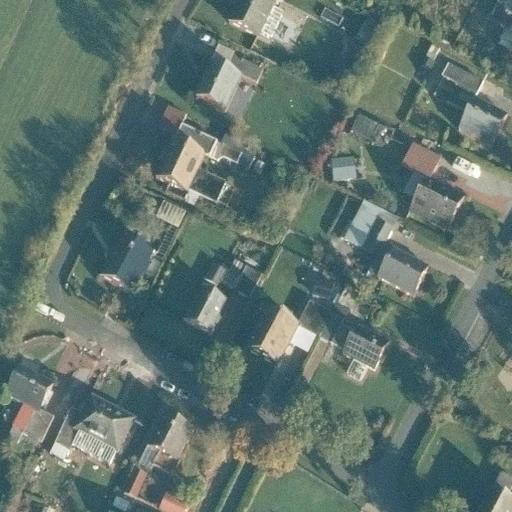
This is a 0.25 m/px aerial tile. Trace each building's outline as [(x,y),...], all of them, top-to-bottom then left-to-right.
[(273,6),(261,0),(238,0),(226,24),(256,40),(273,6)] [(511,0),(500,0),(499,3),(511,9),(511,0)] [(225,74),(232,60),(233,57),(218,50),(210,66),(225,74)] [(351,58),(331,58),(332,85),(352,85),(351,58)] [(260,74),(232,60),(225,74),(240,81),(254,88),(260,74)] [(225,74),(210,66),(193,100),(223,114),(240,81),(225,74)] [(301,101),(308,87),(274,69),(266,82),(301,101)] [(481,86),(448,70),(443,81),(456,87),(447,105),(466,115),(472,102),(481,86)] [(466,115),(457,135),(490,151),(506,119),(472,102),(466,115)] [(339,115),(324,105),(310,125),(326,135),(339,115)] [(381,135),(366,125),(356,140),(371,150),(381,135)] [(180,130),(173,144),(203,158),(210,144),(180,130)] [(213,156),(238,166),(243,153),(218,143),(213,156)] [(203,158),(173,144),(156,181),(186,195),(187,193),(195,176),(203,158)] [(424,184),(427,185),(429,180),(438,163),(410,149),(399,171),(424,184)] [(195,176),(187,193),(214,205),(222,188),(195,176)] [(462,197),(429,180),(427,185),(424,184),(408,215),(444,233),(462,197)] [(166,203),(159,219),(181,229),(188,213),(166,203)] [(378,225),(363,253),(378,261),(393,233),(378,225)] [(150,258),(117,241),(98,278),(131,295),(150,258)] [(428,270),(392,252),(377,283),(413,301),(428,270)] [(244,270),(232,292),(250,303),(263,280),(244,270)] [(264,297),(275,303),(286,281),(275,275),(264,297)] [(200,291),(182,325),(208,339),(226,305),(200,291)] [(329,317),(308,305),(296,327),(317,339),(329,317)] [(330,346),(339,328),(348,313),(335,306),(329,317),(317,339),(330,346)] [(265,313),(243,354),(275,370),(296,329),(265,313)] [(344,353),(353,336),(339,328),(330,346),(344,353)] [(390,348),(357,329),(353,336),(344,353),(342,358),(375,376),(390,348)] [(50,390),(17,374),(3,402),(20,411),(9,433),(20,438),(30,417),(36,419),(37,415),(50,390)] [(79,422),(71,437),(73,439),(114,459),(133,422),(89,400),(79,422)] [(50,422),(37,415),(36,419),(30,417),(20,438),(38,447),(50,422)] [(71,437),(79,422),(68,416),(52,448),(65,454),(73,439),(71,437)] [(190,433),(161,419),(145,453),(174,467),(190,433)] [(145,480),(132,474),(121,499),(134,505),(145,480)] [(489,495),(505,502),(511,487),(511,483),(499,476),(489,495)] [(486,493),(476,511),(511,511),(511,505),(505,502),(489,495),(486,493)] [(165,497),(157,511),(183,511),(186,506),(165,497)]
